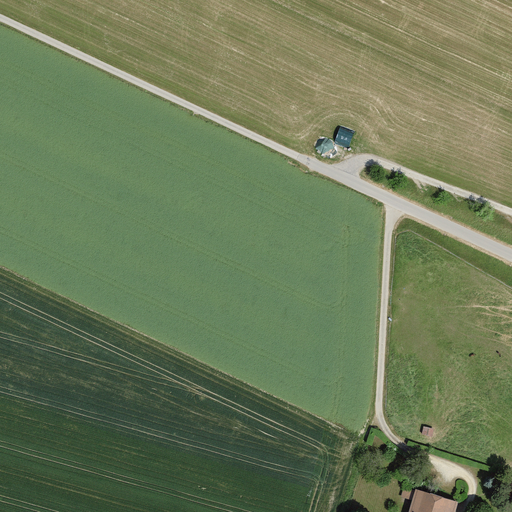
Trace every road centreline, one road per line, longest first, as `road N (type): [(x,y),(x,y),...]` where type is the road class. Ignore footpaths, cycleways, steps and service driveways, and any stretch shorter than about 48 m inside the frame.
road 1 (track): [(389,196),(0,15)]
road 2 (track): [(389,196),(376,411),(403,449),(468,475)]
road 3 (track): [(338,172),(355,159),(377,160),(511,210)]
road 4 (residential): [(511,253),(389,196)]
